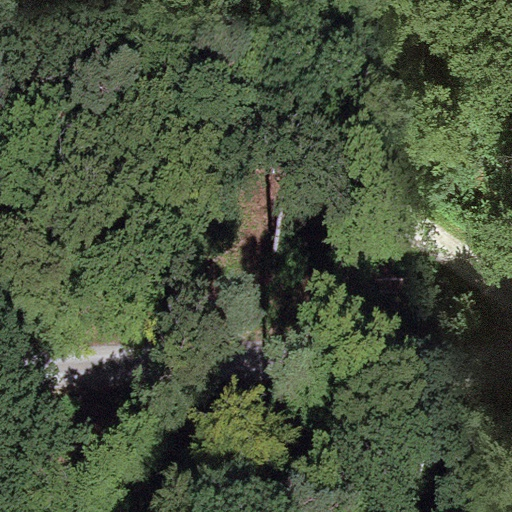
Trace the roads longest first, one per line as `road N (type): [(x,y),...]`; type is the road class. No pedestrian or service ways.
road 1 (unclassified): [(0,381),(435,371),(511,377)]
road 2 (track): [(511,282),(261,105),(88,0)]
